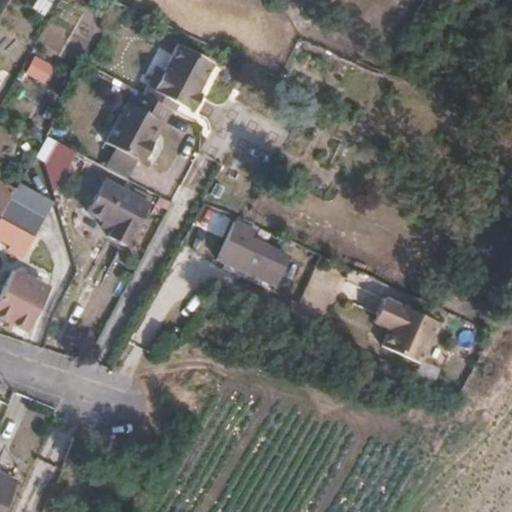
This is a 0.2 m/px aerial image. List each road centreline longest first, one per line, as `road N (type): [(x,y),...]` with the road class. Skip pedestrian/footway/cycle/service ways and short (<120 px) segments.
road 1 (unknown): [(24,374),(65,274),(57,224)]
road 2 (unknown): [(152,420),(140,447),(99,451),(84,428),(86,396)]
